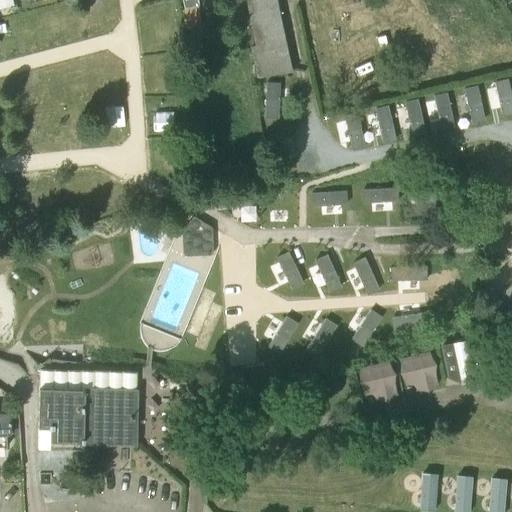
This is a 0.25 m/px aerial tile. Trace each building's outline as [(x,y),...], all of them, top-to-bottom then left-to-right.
[(199,5),(198,0),(182,0),(185,8),(198,5),(199,5)] [(277,0),(243,0),(258,77),(291,71),(277,0)] [(511,75),(511,74),(497,78),(506,112),(511,110),(511,75)] [(266,115),(283,115),(283,79),(265,79),(266,115)] [(483,81),(468,84),(475,120),(489,117),(483,81)] [(451,88),(437,91),(445,126),(458,123),(451,88)] [(414,128),(428,126),(424,95),(409,97),(414,128)] [(377,105),(388,139),(401,135),(390,101),(377,105)] [(31,132),(52,128),(48,106),(27,110),(31,132)] [(369,143),(362,112),(348,115),(355,146),(369,143)] [(67,159),(97,156),(95,132),(65,136),(67,159)] [(489,144),(478,152),(491,174),(503,166),(489,144)] [(393,198),(392,186),(365,188),(367,200),(393,198)] [(314,203),(350,202),(349,188),(314,189),(314,203)] [(215,192),(217,208),(250,205),(249,189),(215,192)] [(511,228),(511,193),(489,195),(491,230),(511,228)] [(185,256),(211,255),(213,252),(212,227),(194,215),(182,231),(183,253),(185,256)] [(292,248),(278,255),(294,285),(308,278),(292,248)] [(332,249),(317,255),(331,289),(346,283),(332,249)] [(373,253),(358,257),(367,291),(381,288),(373,253)] [(394,264),(394,277),(430,277),(430,264),(394,264)] [(459,270),(446,270),(447,308),(460,308),(459,270)] [(367,345),(385,311),(372,305),(355,339),(367,345)] [(290,312),(276,337),(287,343),(301,319),(290,312)] [(328,314),(310,347),(322,354),(341,321),(328,314)] [(440,345),(447,377),(485,369),(478,337),(440,345)] [(408,381),(418,379),(421,388),(444,383),(435,346),(402,354),(408,381)] [(401,392),(397,358),(362,362),(367,396),(401,392)] [(278,363),(262,364),(264,383),(280,381),(278,363)] [(243,369),(227,371),(229,389),(245,387),(243,369)] [(83,449),(83,442),(84,389),(40,388),(38,447),(83,449)] [(84,389),(83,442),(135,443),(137,391),(84,389)] [(11,433),(10,412),(0,412),(0,446),(9,446),(8,433),(11,433)] [(424,469),(423,507),(440,507),(441,469),(424,469)] [(458,510),(474,510),(475,471),(459,471),(458,510)] [(492,511),(508,511),(509,473),(493,473),(492,511)]
